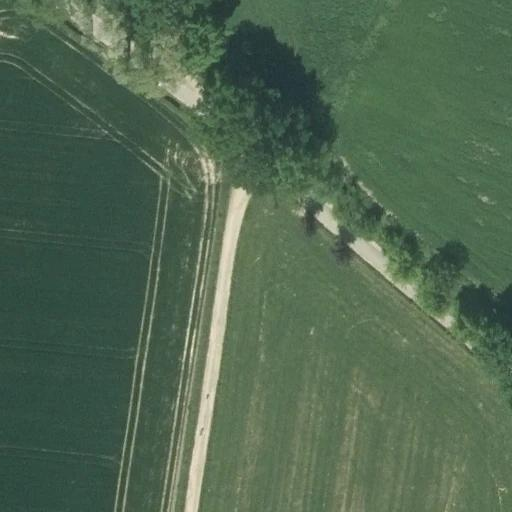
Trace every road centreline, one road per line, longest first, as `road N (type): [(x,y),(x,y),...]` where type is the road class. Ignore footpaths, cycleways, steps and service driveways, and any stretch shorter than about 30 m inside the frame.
road 1 (unclassified): [(511,374),(264,158),(58,0)]
road 2 (track): [(188,511),(225,250),(253,150)]
